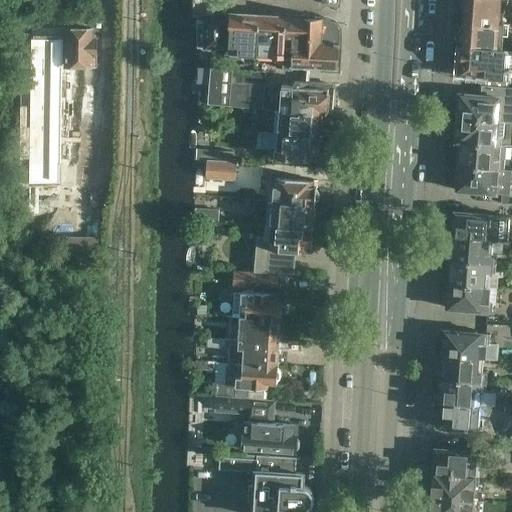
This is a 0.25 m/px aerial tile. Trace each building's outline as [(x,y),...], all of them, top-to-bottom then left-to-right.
[(498,0),(462,0),(463,3),(464,7),(463,21),(497,24),(498,0)] [(256,54),(258,15),(231,14),(230,20),(229,52),(256,54)] [(283,56),(284,17),(258,15),(256,54),(283,56)] [(225,48),(225,22),(225,16),(204,16),(205,48),(225,48)] [(303,18),(284,17),(283,56),(282,70),(292,70),(292,67),(292,45),(308,46),(308,37),(339,38),(339,29),(334,23),(327,19),(319,19),(319,17),(303,16),(303,18)] [(503,24),(497,24),(463,21),(462,34),(460,37),(460,40),(462,44),(461,47),(505,51),(505,49),(501,48),(503,24)] [(95,38),(92,38),(92,29),(66,29),(65,65),(67,65),(67,86),(93,86),(93,65),(95,65),(95,38)] [(338,51),(337,50),(336,50),(337,46),(339,46),(339,38),(308,37),(308,46),(292,45),(292,67),(336,69),(337,53),(338,53),(338,52),(338,51)] [(511,52),(505,52),(505,51),(461,47),(461,54),(458,56),(457,60),(458,60),(460,62),(460,74),(481,76),(481,85),(507,87),(507,67),(511,67),(511,52)] [(211,69),(208,104),(263,108),(266,73),(211,69)] [(332,111),(334,96),(327,95),(328,84),(309,82),(308,82),(294,81),(293,87),(282,87),(280,110),(322,113),(325,113),(326,113),(326,112),(333,112),(333,111),(332,111)] [(511,87),(507,87),(481,85),(480,95),(459,93),(457,119),(505,122),(511,122),(511,87)] [(320,137),(322,113),(280,110),(278,134),(320,137)] [(504,136),(505,122),(457,119),(455,142),(460,142),(501,146),(502,135),(504,136)] [(320,139),(320,137),(278,134),(277,149),(271,149),(270,158),(315,160),(315,154),(318,155),(319,152),(322,149),(322,143),(320,139)] [(506,146),(501,146),(460,142),(458,166),(496,169),(496,167),(504,167),(506,146)] [(213,151),(213,160),(232,161),(233,152),(213,151)] [(235,180),(236,162),(207,160),(206,177),(235,180)] [(495,183),(496,169),(458,166),(456,190),(501,194),(502,184),(495,183)] [(268,187),(267,201),(314,205),(315,202),(318,199),(318,193),(316,189),(316,186),(313,186),(313,180),(274,177),(273,187),(268,187)] [(312,228),(314,205),(267,201),(264,224),(270,224),(312,228)] [(196,209),(195,220),(218,222),(219,211),(196,209)] [(499,226),(500,216),(454,212),(452,235),(500,240),(501,226),(499,226)] [(197,222),(197,236),(217,237),(217,223),(197,222)] [(312,231),(312,228),(270,224),(269,238),(256,237),(253,270),(293,273),(295,251),(307,252),(308,246),(311,246),(311,243),(315,240),(315,234),(312,231)] [(502,240),(500,240),(452,235),(451,259),(496,263),(497,255),(500,255),(502,240)] [(495,272),(496,263),(451,259),(449,283),(497,287),(498,272),(495,272)] [(233,272),(232,287),(277,289),(277,274),(233,272)] [(496,304),(497,287),(449,283),(447,308),(492,312),(493,304),(496,304)] [(242,292),(240,317),(280,319),(280,320),(281,320),(281,316),(284,313),(285,307),(284,307),(282,303),(282,300),(276,299),(276,294),(242,292)] [(279,343),(280,320),(280,319),(240,317),(239,341),(279,343)] [(277,365),(279,343),(239,341),(229,340),(230,331),(219,330),(218,340),(222,340),(222,348),(228,348),(227,363),(277,365)] [(489,343),(490,334),(445,330),(443,354),(477,357),(478,343),(489,343)] [(476,372),(477,357),(443,354),(441,378),(483,382),(484,372),(476,372)] [(194,361),(193,370),(194,370),(208,370),(209,361),(195,361),(194,361)] [(278,365),(277,365),(227,363),(226,378),(237,378),(236,386),(220,385),(220,394),(252,396),(253,388),(264,389),(264,384),(276,385),(276,382),(280,379),(280,372),(277,369),(278,365)] [(482,391),(483,382),(441,378),(439,402),(473,404),(474,391),(482,391)] [(252,399),(252,396),(220,394),(220,396),(209,396),(209,408),(266,412),(267,399),(252,399)] [(472,417),(473,404),(439,402),(437,426),(482,430),(484,419),(472,417)] [(297,425),(246,421),(244,448),(295,452),(295,450),(298,447),(299,440),(296,437),(297,425)] [(479,476),(480,452),(435,448),(433,472),(479,476)] [(255,471),(252,511),(300,511),(300,508),(303,508),(305,507),(307,506),(308,505),(309,504),(310,503),(311,502),(312,500),(312,498),(312,497),(312,495),(312,494),(311,493),(311,492),(310,490),(308,488),(307,487),(305,486),(304,486),(302,485),(302,473),(295,473),(296,457),(220,454),(219,469),(255,471)] [(478,484),(479,476),(433,472),(431,496),(470,499),(472,484),(478,484)] [(469,511),(470,499),(431,496),(430,511),(469,511)]
